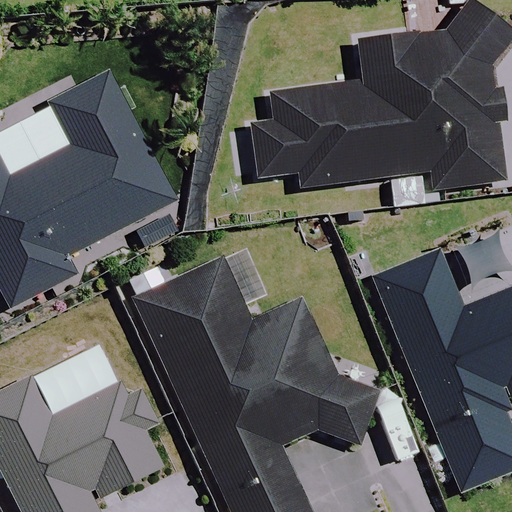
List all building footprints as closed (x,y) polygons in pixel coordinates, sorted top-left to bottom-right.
[(250,127),(257,179),(296,174),(298,190),(429,173),(431,191),(502,182),(494,122),(501,121),(497,90),(490,91),(487,68),(511,39),(466,1),(442,30),(355,42),(360,83),(268,94),(272,124),(250,127)] [(0,299),(6,310),(70,277),(60,257),(171,200),(106,75),(47,105),(68,147),(6,178),(0,166),(0,299)] [(437,252),(370,278),(456,492),(511,470),(511,439),(501,412),(506,410),(502,399),(511,394),(511,288),(460,309),(437,252)] [(220,259),(131,299),(228,511),(304,511),(276,448),(314,430),(355,445),(374,393),(333,379),(298,301),(249,323),(220,259)] [(24,380),(0,391),(0,472),(19,511),(96,511),(92,503),(157,471),(138,434),(155,425),(137,389),(120,397),(115,387),(45,422),(24,380)]
